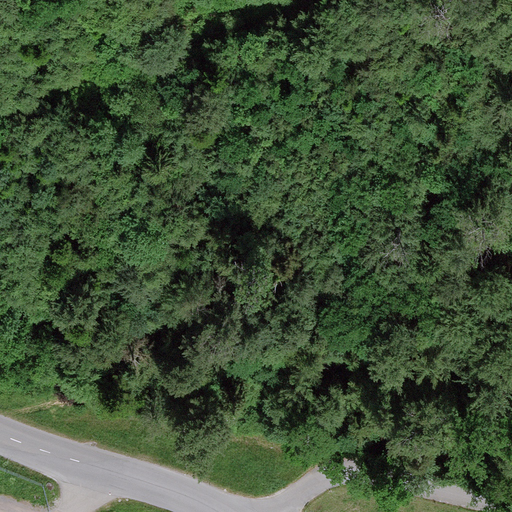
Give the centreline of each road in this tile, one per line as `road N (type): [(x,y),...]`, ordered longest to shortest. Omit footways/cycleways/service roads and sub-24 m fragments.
road 1 (track): [(0,112),(303,0)]
road 2 (unclassified): [(216,511),(0,430)]
